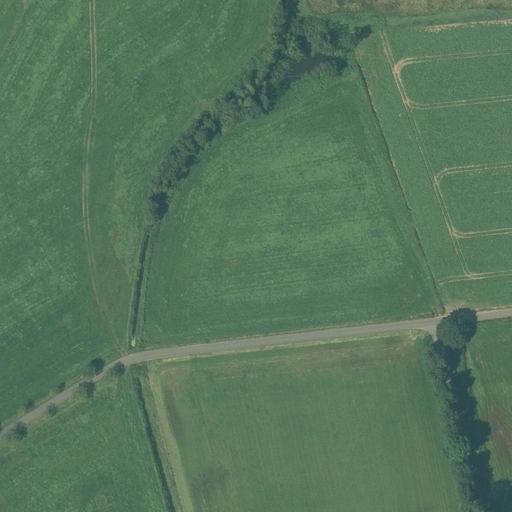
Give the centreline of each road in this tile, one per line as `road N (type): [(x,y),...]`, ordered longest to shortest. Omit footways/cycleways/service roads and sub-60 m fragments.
road 1 (unclassified): [(0,436),(103,373),(172,351),(511,312)]
road 2 (track): [(474,511),(430,322)]
